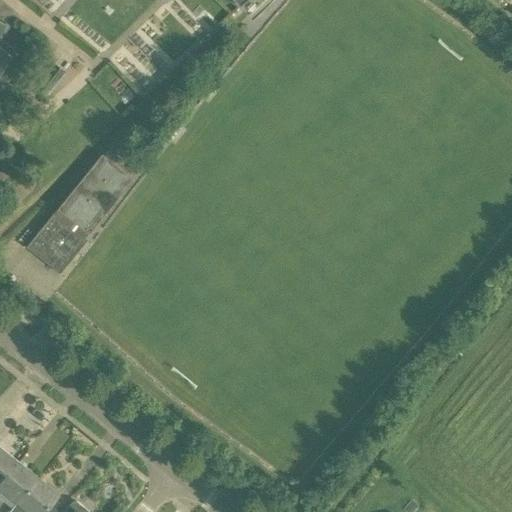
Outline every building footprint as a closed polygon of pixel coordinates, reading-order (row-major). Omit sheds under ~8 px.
[(0,81),(10,69),(8,68),(10,65),(7,63),(9,62),(5,59),(9,55),(7,54),(11,48),(0,39),(0,28),(3,24),(0,21),(0,81)] [(45,95),(64,71),(52,62),(33,86),(45,95)] [(124,161),(109,150),(104,156),(101,154),(54,212),(53,212),(26,246),(59,273),(87,239),(84,237),(132,178),(119,168),(124,161)] [(0,482),(18,461),(16,460),(0,446),(0,482)] [(0,487),(17,501),(37,477),(30,471),(18,461),(0,482),(0,487)] [(37,477),(17,501),(8,511),(7,511),(5,511),(25,511),(27,509),(30,511),(41,511),(57,494),(37,477)] [(86,511),(87,511),(76,502),(72,502),(63,511),(86,511)]
